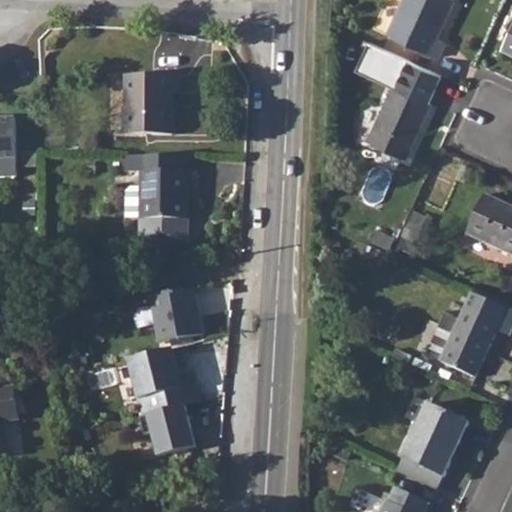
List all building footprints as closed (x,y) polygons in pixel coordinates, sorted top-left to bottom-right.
[(447,17),(454,3),(448,0),(405,0),(388,39),(435,63),(444,44),(431,37),(441,14),(447,17)] [(511,27),(502,48),(511,52),(511,27)] [(178,83),(178,66),(127,63),(126,96),(122,95),(122,124),(170,125),(173,83),(178,83)] [(426,106),(432,91),(403,77),(395,94),(392,91),(366,143),(404,162),(430,109),(426,106)] [(0,163),(21,163),(19,106),(0,105),(0,163)] [(187,160),(188,144),(131,142),(130,159),(140,160),(140,180),(131,179),(126,183),(125,208),(141,209),(140,234),(188,235),(188,210),(189,160),(187,160)] [(511,207),(485,194),(464,235),(511,257),(511,207)] [(417,254),(429,218),(414,213),(401,249),(417,254)] [(191,279),(148,287),(156,332),(199,325),(191,279)] [(472,381),(498,327),(463,311),(460,309),(455,309),(450,311),(446,314),(443,318),(424,358),(472,381)] [(169,339),(126,351),(141,406),(182,395),(195,392),(190,370),(178,373),(169,339)] [(141,406),(136,407),(141,425),(149,423),(154,446),(192,437),(182,395),(141,406)] [(466,423),(427,404),(399,457),(439,477),(466,423)] [(413,511),(419,500),(392,486),(384,501),(379,498),(372,511),(413,511)]
